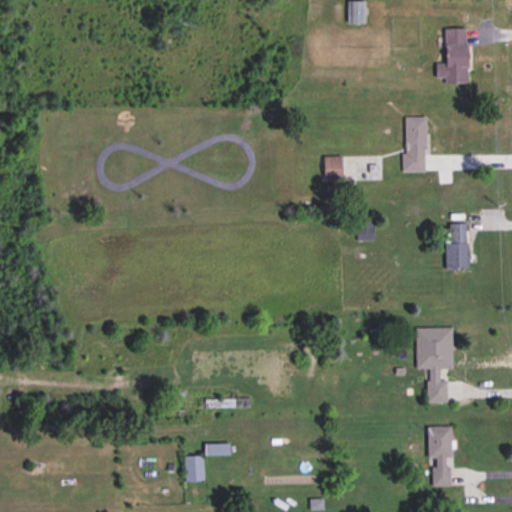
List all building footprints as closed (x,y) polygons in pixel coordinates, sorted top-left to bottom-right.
[(347,24),(364,24),(364,1),(347,1),(347,24)] [(465,29),(443,29),(443,64),(435,64),(435,83),(465,83),(465,29)] [(424,118),(402,118),(402,173),(424,173),(424,118)] [(322,157),(322,183),(340,183),(340,157),(322,157)] [(356,242),(372,242),(372,218),(356,218),(356,242)] [(466,270),(465,224),(445,224),(445,270),(466,270)] [(451,369),(451,329),(414,328),(414,369),(427,369),(427,403),(446,404),(446,381),(439,381),(439,369),(451,369)] [(426,459),(431,459),(432,487),(449,487),(449,427),(426,427),(426,459)] [(229,455),(229,444),(204,444),(204,455),(229,455)] [(183,481),(202,481),(202,455),(183,455),(183,481)] [(322,500),(309,500),(309,510),(322,510),(322,500)]
